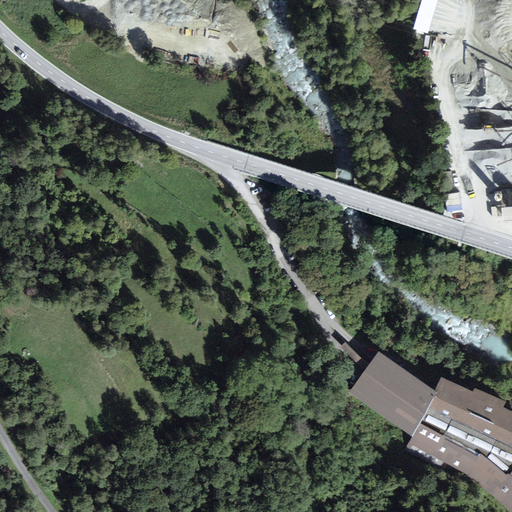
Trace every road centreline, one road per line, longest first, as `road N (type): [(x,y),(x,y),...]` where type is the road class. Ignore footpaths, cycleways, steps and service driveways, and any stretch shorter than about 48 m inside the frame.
road 1 (secondary): [(0,30),(86,96),(166,136),(511,247)]
road 2 (track): [(445,0),(440,59),(472,203),(470,234)]
road 3 (track): [(229,0),(235,23),(217,44),(118,31),(63,0)]
